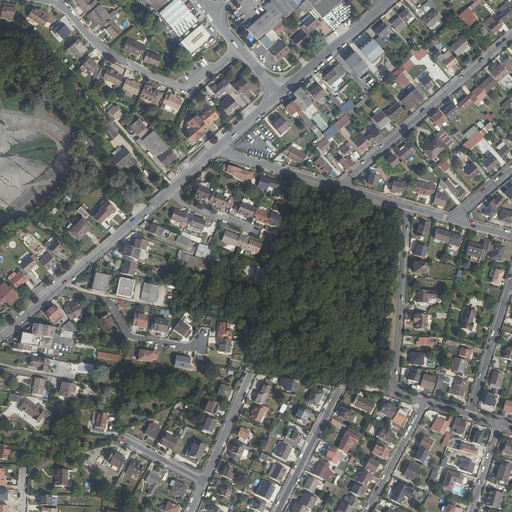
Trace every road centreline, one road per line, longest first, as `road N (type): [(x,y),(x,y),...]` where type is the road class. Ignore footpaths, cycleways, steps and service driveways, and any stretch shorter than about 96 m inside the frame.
road 1 (residential): [(50,0),(106,52),(186,87),(239,48)]
road 2 (residential): [(341,187),(511,35)]
road 3 (residential): [(392,391),(407,206)]
road 4 (residential): [(203,333),(192,345),(136,336),(112,303),(54,289)]
road 5 (tertiary): [(54,289),(166,193)]
road 6 (residential): [(511,277),(469,414)]
road 7 (residential): [(277,511),(339,387)]
road 8 (residential): [(216,148),(341,187)]
road 9 (unknown): [(130,224),(246,271)]
road 10 (residential): [(366,511),(425,401)]
